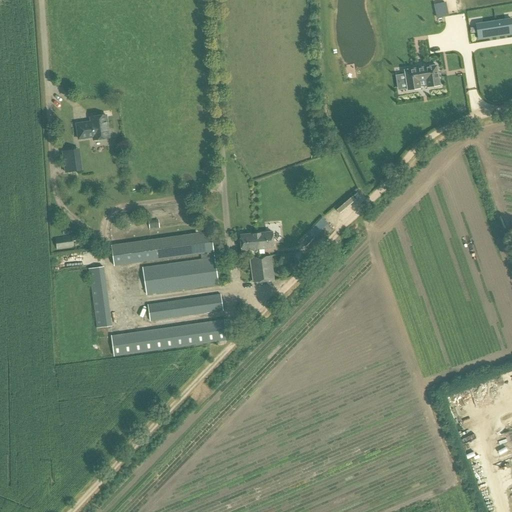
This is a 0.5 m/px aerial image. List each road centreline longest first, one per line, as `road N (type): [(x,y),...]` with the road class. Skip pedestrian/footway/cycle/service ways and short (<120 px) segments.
road 1 (track): [(73,511),(415,147),(511,109)]
road 2 (unknown): [(38,0),(52,193),(57,211),(102,257)]
road 3 (unknown): [(214,0),(223,202)]
road 4 (unknown): [(102,257),(109,216),(223,202)]
road 5 (unknown): [(223,202),(232,289),(255,318)]
